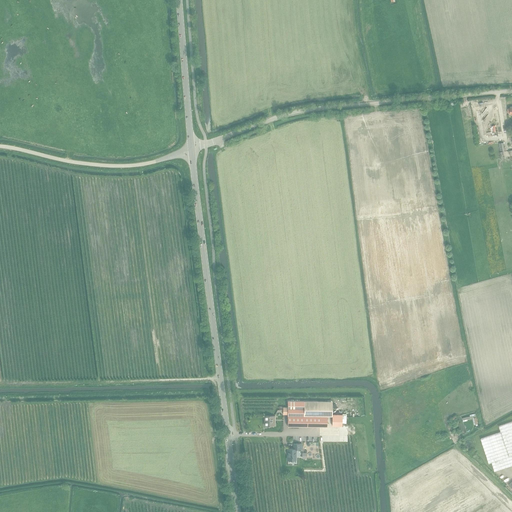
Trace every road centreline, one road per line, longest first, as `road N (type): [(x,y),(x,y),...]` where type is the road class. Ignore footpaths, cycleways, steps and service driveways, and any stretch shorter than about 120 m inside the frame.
road 1 (tertiary): [(237,511),(191,149)]
road 2 (unclassified): [(191,149),(287,114),(511,91)]
road 3 (unclassified): [(0,150),(130,166),(191,149)]
road 4 (tertiary): [(191,149),(179,0)]
